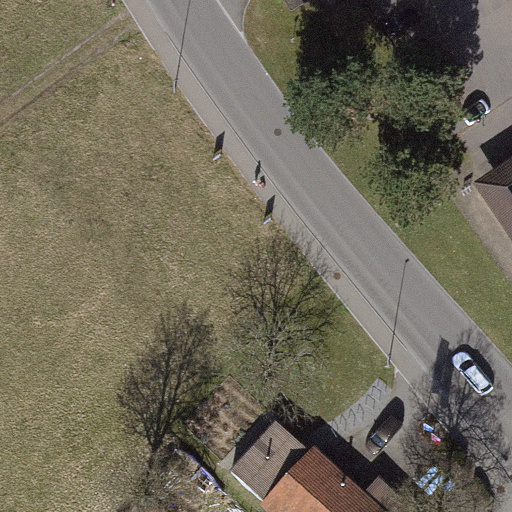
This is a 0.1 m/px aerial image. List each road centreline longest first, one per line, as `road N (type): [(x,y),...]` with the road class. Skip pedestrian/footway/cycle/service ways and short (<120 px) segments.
road 1 (residential): [(179,0),(366,254),(511,420)]
road 2 (track): [(152,0),(0,109)]
